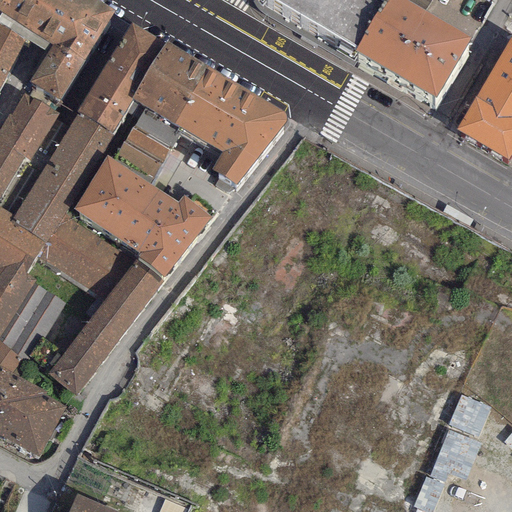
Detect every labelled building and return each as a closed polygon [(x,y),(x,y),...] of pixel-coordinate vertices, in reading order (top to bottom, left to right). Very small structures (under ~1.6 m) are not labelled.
[(119,35),(56,0),(0,0),(0,100),(24,56),(50,69),(0,154),(0,371),(18,381),(65,309),(28,289),(44,269),(108,308),(49,386),(77,409),(209,239),(148,200),(177,148),(220,173),(210,192),(236,208),(288,137),(132,43),(20,227),(3,220),(119,35)] [(259,12),(265,19),(358,73),(389,21),(353,0),(254,0),(255,4),(259,12)] [(471,60),(393,14),(389,21),(358,73),(436,119),(471,60)] [(511,51),(462,133),(511,163),(511,161),(511,51)] [(0,442),(42,462),(67,410),(0,378),(0,442)] [(111,511),(76,498),(70,511),(111,511)]
